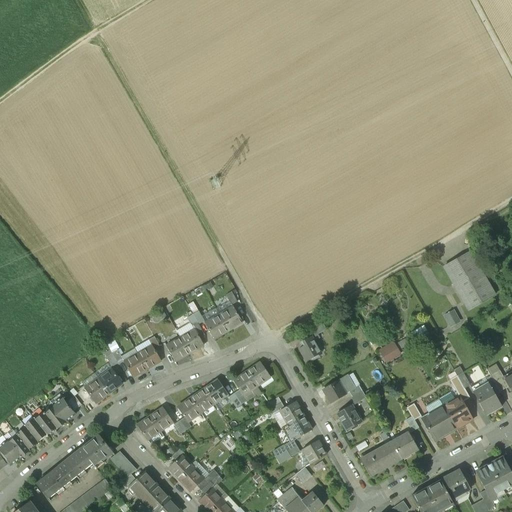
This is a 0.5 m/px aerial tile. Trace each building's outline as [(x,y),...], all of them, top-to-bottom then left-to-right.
[(495,294),(470,251),(444,266),(469,309),(495,294)] [(232,292),(226,295),(231,305),(237,302),(232,292)] [(233,307),(219,315),(228,331),(242,322),(233,307)] [(455,309),(444,314),(450,327),(462,321),(455,309)] [(204,321),(198,311),(193,315),(198,324),(204,321)] [(198,324),(193,315),(187,318),(194,330),(195,329),(200,337),(205,335),(198,324)] [(219,315),(205,323),(214,339),(228,331),(219,315)] [(322,323),(312,329),(316,335),(326,329),(322,323)] [(194,330),(181,338),(190,353),(204,345),(200,337),(195,329),(194,330)] [(311,337),(303,342),(305,346),(299,349),(306,361),(320,354),(311,337)] [(181,338),(167,346),(176,361),(190,353),(181,338)] [(386,363),(403,354),(395,341),(379,349),(386,363)] [(152,345),(138,354),(147,369),(161,360),(152,345)] [(123,359),(117,350),(112,353),(117,363),(123,359)] [(112,353),(106,357),(112,366),(117,363),(112,353)] [(138,354),(124,362),(133,377),(147,369),(138,354)] [(261,362),(247,372),(257,386),(271,377),(261,362)] [(111,369),(98,379),(109,393),(122,383),(111,369)] [(500,371),(490,376),(499,392),(508,387),(504,380),(505,379),(500,371)] [(247,372),(234,380),(244,395),(257,386),(247,372)] [(470,384),(463,373),(457,376),(459,380),(463,387),(470,384)] [(347,376),(322,390),(330,403),(349,393),(348,392),(352,389),(350,384),(351,383),(347,376)] [(499,392),(490,376),(486,379),(488,383),(495,395),(499,392)] [(77,377),(72,381),(79,390),(84,386),(77,377)] [(98,379),(85,389),(96,403),(109,393),(98,379)] [(218,379),(204,389),(214,403),(228,394),(218,379)] [(459,380),(452,385),(459,397),(460,397),(462,400),(469,397),(463,387),(459,380)] [(488,383),(481,387),(479,383),(471,387),(487,415),(502,406),(495,395),(488,383)] [(352,389),(348,392),(349,393),(352,398),(362,392),(359,386),(352,389)] [(204,389),(191,398),(201,412),(214,403),(204,389)] [(362,392),(352,398),(355,403),(365,397),(362,392)] [(82,405),(74,396),(67,402),(74,411),(82,405)] [(63,397),(53,405),(54,406),(45,413),(44,412),(35,419),(34,418),(24,425),(25,427),(16,434),(17,436),(8,442),(7,441),(0,446),(0,452),(9,464),(19,457),(20,458),(30,450),(29,449),(38,442),(37,440),(46,433),(47,435),(56,427),(57,429),(67,421),(66,420),(75,413),(74,411),(67,402),(63,397)] [(462,400),(460,397),(459,397),(455,400),(454,403),(444,408),(444,409),(456,428),(472,419),(462,400)] [(191,398),(177,407),(185,418),(187,422),(188,421),(201,412),(191,398)] [(295,402),(279,411),(288,425),(303,416),(295,402)] [(420,414),(414,404),(406,408),(411,416),(412,419),(420,414)] [(351,405),(336,414),(346,431),(361,423),(351,405)] [(173,422),(163,407),(151,416),(160,431),(173,422)] [(444,409),(435,414),(433,412),(421,418),(435,442),(443,437),(442,436),(456,428),(444,409)] [(151,416),(137,425),(147,440),(160,431),(151,416)] [(288,425),(282,428),(289,442),(293,440),(294,441),(312,430),(303,416),(288,425)] [(411,416),(405,420),(411,432),(417,428),(412,419),(411,416)] [(187,422),(185,418),(180,421),(186,430),(191,426),(188,421),(187,422)] [(180,421),(174,425),(180,434),(186,430),(180,421)] [(408,433),(391,443),(401,459),(418,450),(408,433)] [(99,434),(81,449),(94,466),(95,466),(113,452),(99,434)] [(289,442),(283,445),(287,451),(297,446),(294,441),(293,440),(289,442)] [(318,440),(302,449),(311,464),(326,455),(318,440)] [(391,443),(360,460),(369,477),(401,459),(391,443)] [(94,466),(81,449),(58,466),(72,483),(94,466)] [(137,470),(122,449),(112,456),(127,477),(137,470)] [(180,449),(172,456),(176,461),(182,456),(185,453),(181,449),(180,449)] [(176,461),(168,468),(179,480),(193,468),(182,456),(176,461)] [(503,458),(491,464),(491,465),(488,467),(487,466),(476,472),(486,491),(490,499),(491,499),(511,487),(511,472),(509,466),(508,467),(503,458)] [(72,483),(58,466),(35,484),(49,501),(72,483)] [(310,474),(305,467),(297,473),(303,480),(310,474)] [(193,468),(179,480),(190,492),(197,486),(204,480),(204,479),(193,468)] [(213,470),(204,479),(204,480),(197,486),(201,491),(218,475),(213,470)] [(459,470),(440,480),(451,500),(470,490),(459,470)] [(153,511),(168,498),(144,472),(128,486),(151,511),(153,511)] [(218,475),(201,491),(205,495),(212,489),(222,480),(218,475)] [(80,511),(112,488),(105,479),(61,511),(80,511)] [(440,480),(411,496),(419,511),(440,511),(454,505),(451,500),(440,480)] [(205,495),(198,501),(208,511),(210,511),(223,501),(212,489),(205,495)] [(284,497),(278,489),(272,493),(278,501),(284,497)] [(302,501),(293,489),(284,497),(278,501),(286,511),(315,511),(323,506),(312,493),(302,501)] [(490,499),(486,491),(480,494),(483,501),(488,510),(495,507),(491,499),(490,499)] [(181,511),(168,498),(153,511),(181,511)] [(36,511),(28,501),(13,511),(36,511)] [(232,511),(223,501),(210,511),(232,511)] [(403,501),(389,511),(406,511),(409,510),(403,501)] [(483,501),(472,507),(474,511),(487,511),(489,511),(488,510),(483,501)]
